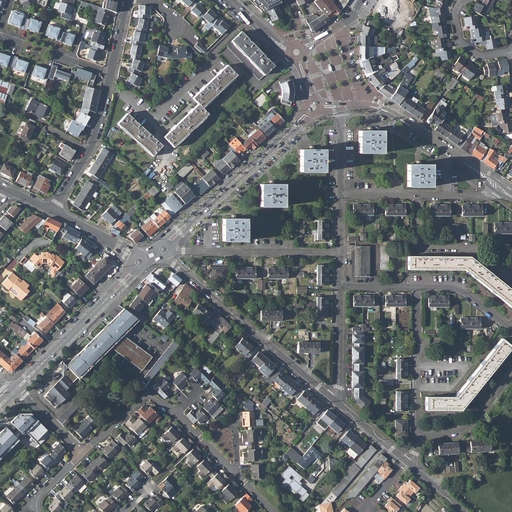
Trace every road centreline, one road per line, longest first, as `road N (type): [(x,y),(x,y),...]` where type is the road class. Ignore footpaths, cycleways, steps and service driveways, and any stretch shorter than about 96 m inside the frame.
road 1 (residential): [(166,256),(333,398)]
road 2 (tertiary): [(169,243),(313,108)]
road 3 (tertiary): [(15,390),(134,269)]
road 4 (residential): [(171,250),(340,251)]
road 5 (residential): [(340,194),(488,195),(500,187)]
road 6 (residential): [(363,107),(404,121),(500,187)]
road 7 (residential): [(52,212),(93,141),(110,74)]
road 8 (residential): [(417,286),(416,437)]
road 9 (residential): [(80,454),(140,399),(176,412)]
road 10 (residential): [(416,437),(468,425),(511,375)]
